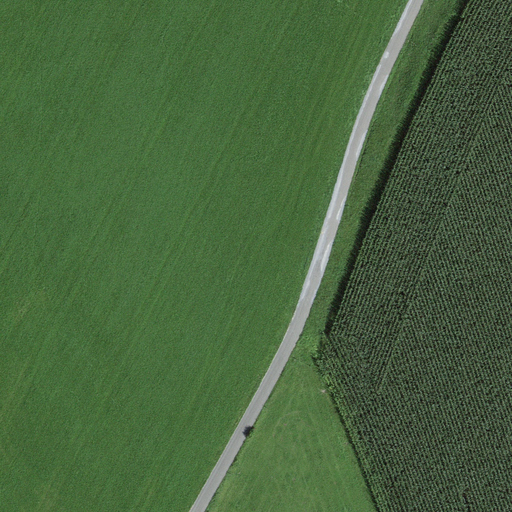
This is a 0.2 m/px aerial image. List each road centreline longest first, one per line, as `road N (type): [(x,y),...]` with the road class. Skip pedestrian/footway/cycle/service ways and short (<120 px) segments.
road 1 (track): [(289,347),(431,0)]
road 2 (unclassified): [(202,511),(289,347)]
